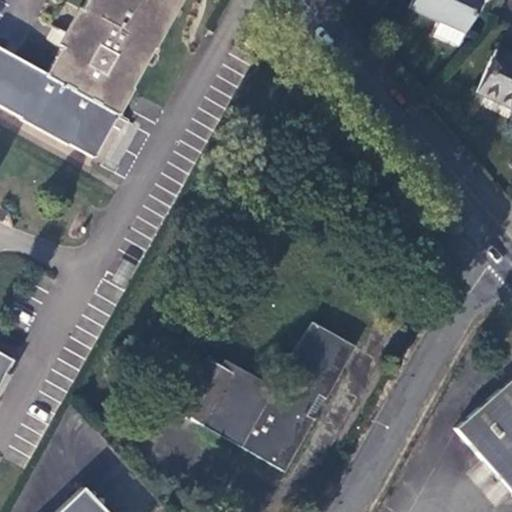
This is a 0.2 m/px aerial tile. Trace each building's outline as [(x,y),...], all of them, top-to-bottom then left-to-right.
[(0,107),(92,158),(178,0),(86,0),(44,77),(0,52),(0,107)] [(413,0),(410,9),(439,23),(434,35),(457,45),(478,0),(413,0)] [(261,43),(252,33),(244,40),(253,50),(261,43)] [(511,58),(494,50),(474,93),(511,110),(511,58)] [(321,402),(352,347),(308,323),(279,375),(286,379),(279,392),(221,361),(218,367),(203,358),(173,411),(282,472),(312,419),(307,416),(316,400),(321,402)] [(0,390),(7,378),(3,375),(11,361),(0,355),(0,390)] [(511,511),(511,381),(509,378),(452,429),(511,497),(511,511)] [(102,511),(81,488),(55,511),(102,511)]
